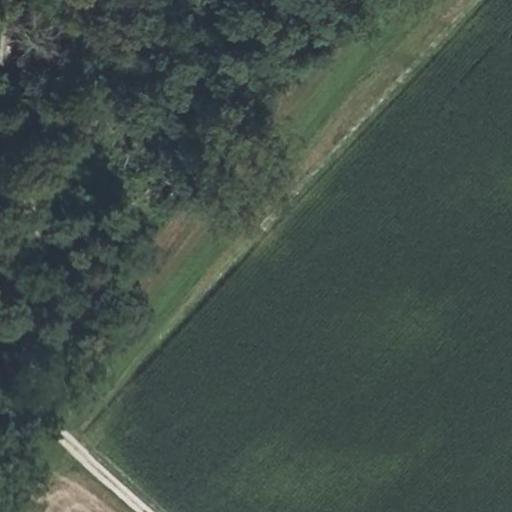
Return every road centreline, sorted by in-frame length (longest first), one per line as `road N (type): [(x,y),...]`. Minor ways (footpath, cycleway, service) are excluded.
road 1 (track): [(382,0),(0,473)]
road 2 (track): [(0,342),(35,295),(46,207),(42,0)]
road 3 (track): [(166,511),(0,376)]
